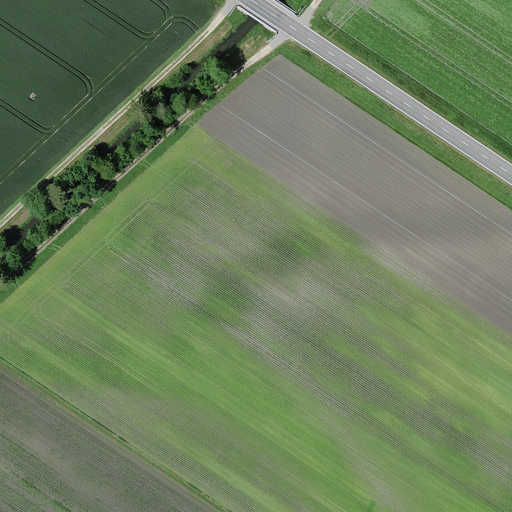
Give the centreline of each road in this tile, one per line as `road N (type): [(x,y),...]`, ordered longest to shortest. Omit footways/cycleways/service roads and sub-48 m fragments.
road 1 (track): [(0,282),(235,73),(270,52),(319,0)]
road 2 (track): [(0,226),(237,0)]
road 3 (primary): [(511,175),(250,0)]
